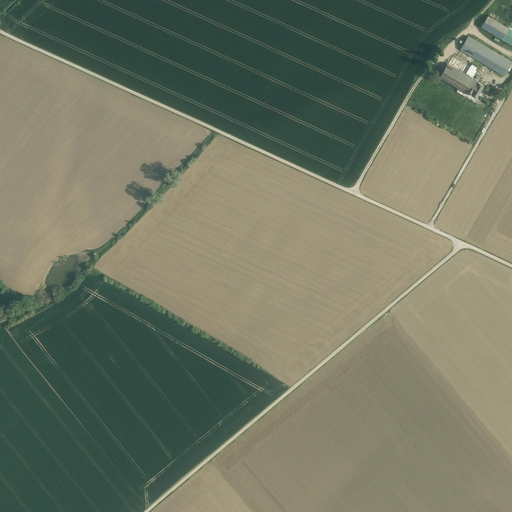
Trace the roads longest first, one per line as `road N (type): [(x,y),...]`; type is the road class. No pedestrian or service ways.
road 1 (track): [(0,32),(464,244)]
road 2 (track): [(146,511),(464,244)]
road 3 (track): [(352,192),(420,79),(449,48),(497,77),(503,96),(429,228)]
